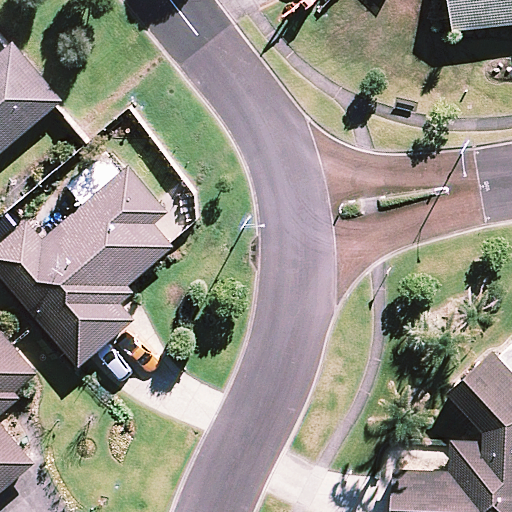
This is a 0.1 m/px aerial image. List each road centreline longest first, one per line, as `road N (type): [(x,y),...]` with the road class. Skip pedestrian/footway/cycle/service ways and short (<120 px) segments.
road 1 (residential): [(216,511),(280,342),(296,218)]
road 2 (residential): [(296,218),(271,144),(237,84),(171,0)]
road 3 (residential): [(511,184),(296,218)]
